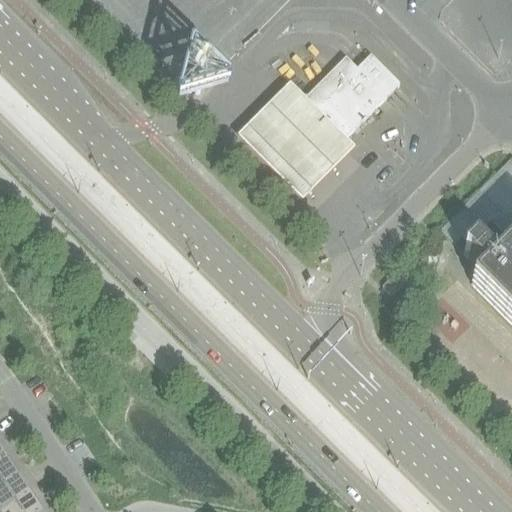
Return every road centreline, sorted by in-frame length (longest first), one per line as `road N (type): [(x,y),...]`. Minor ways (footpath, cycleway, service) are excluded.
road 1 (secondary): [(0,139),(375,511)]
road 2 (unclassified): [(331,511),(0,179)]
road 3 (secondary): [(364,398),(104,140)]
road 4 (unclassified): [(325,310),(347,272),(505,113)]
road 5 (unclassified): [(505,113),(387,0)]
road 6 (residential): [(90,511),(0,376)]
road 7 (secondary): [(478,511),(364,398)]
road 8 (secondary): [(104,140),(0,36)]
